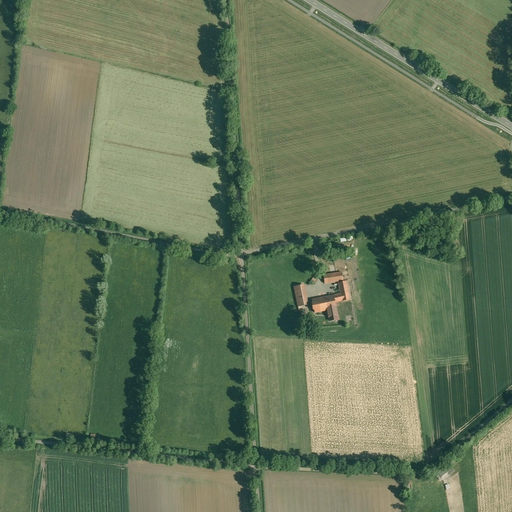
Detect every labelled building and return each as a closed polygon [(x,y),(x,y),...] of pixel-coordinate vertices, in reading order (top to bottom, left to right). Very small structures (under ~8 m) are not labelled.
[(342,272),(324,275),(325,284),(343,281),(342,272)] [(347,281),(339,283),(341,294),(342,301),(350,300),(347,281)] [(300,286),(294,287),(298,307),(304,306),(300,286)] [(341,294),(336,295),(326,297),(325,297),(328,310),(330,321),(338,319),(335,302),(342,301),(341,294)] [(325,297),(312,300),(315,313),(328,310),(325,297)] [(443,478),(455,470),(450,464),(435,474),(439,479),(442,476),(443,478)]
